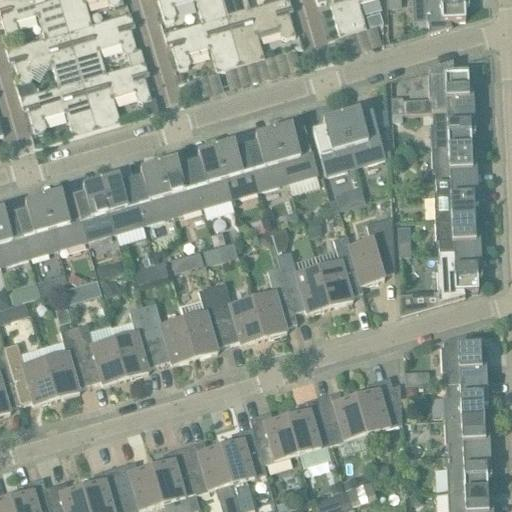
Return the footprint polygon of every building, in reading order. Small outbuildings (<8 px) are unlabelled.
[(68,37),(57,0),(10,0),(0,3),(0,20),(6,42),(16,39),(18,35),(16,25),(37,19),(44,44),(68,37)] [(92,30),(85,5),(103,0),(106,0),(109,8),(114,11),(123,8),(120,0),(57,0),(68,37),(92,30)] [(202,28),(226,21),(219,0),(156,0),(164,26),(173,23),(176,19),(173,9),(195,3),(202,28)] [(219,0),(226,21),(273,7),(288,2),(287,0),(219,0)] [(314,0),(317,7),(327,5),(326,4),(331,3),(333,8),(330,9),(339,41),(366,33),(359,8),(381,1),(381,0),(314,0)] [(398,0),(387,0),(388,12),(399,11),(398,0)] [(468,0),(424,0),(424,2),(424,6),(425,26),(428,26),(428,36),(425,37),(426,38),(451,31),(451,29),(450,30),(450,25),(465,24),(464,11),(469,10),(468,0)] [(273,7),(226,21),(240,70),(264,63),(256,38),(278,31),(281,40),(285,43),(295,40),(287,12),(291,11),(288,2),(273,7)] [(131,71),(144,67),(141,54),(137,55),(129,28),(133,27),(130,18),(115,23),(92,30),(68,37),(82,85),(106,78),(99,54),(120,47),(123,57),(127,59),(131,71)] [(240,70),(226,21),(202,28),(179,34),(164,39),(166,47),(170,46),(178,74),(188,71),(190,67),(187,57),(209,51),(217,77),(240,70)] [(162,30),(164,38),(175,35),(172,27),(162,30)] [(20,89),(16,91),(20,103),(35,99),(36,99),(37,98),(35,90),(31,87),(32,84),(30,74),(51,68),(58,92),(82,85),(68,37),(44,44),(21,51),(21,50),(6,55),(8,63),(12,62),(20,89)] [(151,104),(143,76),(147,75),(144,67),(131,71),(129,71),(129,72),(106,78),(82,85),(97,134),(120,127),(113,102),(134,96),(137,105),(141,107),(145,120),(159,116),(155,103),(151,104)] [(431,105),(432,117),(471,115),(471,104),(473,104),(473,102),(469,102),(467,78),(453,79),(452,69),(453,69),(453,68),(427,75),(428,76),(430,76),(430,80),(427,80),(429,105),(431,105)] [(73,141),(97,134),(82,85),(58,92),(37,98),(36,99),(35,99),(20,103),(22,111),(26,110),(34,139),(44,136),(46,131),(44,122),(66,116),(73,141)] [(403,118),(402,102),(391,102),(392,119),(403,118)] [(430,129),(431,153),(471,151),(470,128),(474,128),(474,126),(472,126),(471,115),(432,117),(432,129),(430,129)] [(359,117),(341,122),(355,171),(385,163),(372,119),(372,117),(360,121),(359,117)] [(326,180),(355,171),(341,122),(323,127),(324,131),(312,135),(313,136),(326,180)] [(291,133),(273,138),(288,187),(317,178),(304,134),(305,134),(304,133),(292,136),(291,133)] [(259,195),(288,187),(273,138),(256,143),(257,147),(246,150),(259,195)] [(230,204),(259,195),(246,150),(235,153),(234,149),(216,155),(230,204)] [(471,151),(431,153),(432,177),(434,177),(435,189),(475,187),(474,176),(476,176),(476,174),(472,174),(471,151)] [(188,167),(202,212),(230,204),(216,155),(198,160),(199,164),(188,167)] [(158,171),(173,220),(202,212),(188,167),(177,170),(176,166),(158,171)] [(131,184),(144,229),(173,220),(158,171),(140,177),(142,180),(131,184)] [(115,237),(144,229),(131,184),(120,187),(119,183),(100,188),(115,237)] [(433,201),(434,225),(474,223),(473,200),(477,200),(477,198),(475,198),(475,187),(435,189),(435,201),(433,201)] [(86,246),(115,237),(100,188),(83,193),(84,197),(73,200),(86,246)] [(337,204),(330,206),(330,207),(333,216),(341,214),(365,207),(361,192),(335,200),(337,204)] [(58,254),(86,246),(73,200),(62,204),(61,200),(43,205),(58,254)] [(15,217),(29,262),(58,254),(43,205),(25,210),(26,214),(15,217)] [(330,206),(321,209),(324,220),(333,217),(333,216),(330,207),(330,206)] [(0,270),(29,262),(15,217),(4,220),(3,216),(0,217),(0,270)] [(290,218),(287,223),(289,229),(299,226),(296,216),(290,218)] [(322,237),(317,222),(304,226),(309,241),(322,237)] [(347,240),(346,240),(363,297),(361,291),(377,286),(376,281),(394,276),(392,222),(366,229),(370,246),(350,252),(347,240)] [(474,223),(434,225),(435,249),(438,249),(438,261),(478,259),(478,248),(479,247),(479,246),(475,246),(474,223)] [(270,237),(273,247),(288,243),(285,232),(270,237)] [(409,232),(398,232),(398,247),(410,246),(409,232)] [(258,241),(260,246),(265,249),(271,247),(268,238),(258,241)] [(363,297),(346,240),(333,244),(339,267),(318,273),(329,312),(352,305),(351,301),(363,297)] [(238,262),(233,247),(216,252),(219,263),(223,262),(224,266),(238,262)] [(200,257),(186,261),(190,274),(203,269),(200,257)] [(290,257),(277,261),(280,272),(293,318),(305,314),(306,319),(329,312),(318,273),(314,261),(293,267),(290,257)] [(478,259),(438,261),(439,272),(436,273),(438,297),(440,297),(441,307),(438,308),(439,309),(464,302),(464,301),(463,301),(463,296),(478,296),(477,272),(481,272),(481,270),(479,270),(478,259)] [(152,261),(143,264),(145,270),(154,268),(152,261)] [(408,263),(399,264),(400,273),(409,272),(408,263)] [(183,274),(180,264),(171,266),(174,277),(183,274)] [(164,267),(155,270),(159,283),(168,280),(164,267)] [(102,271),(96,273),(100,285),(109,283),(106,273),(102,271)] [(293,318),(280,272),(267,275),(273,298),(252,304),(263,343),(286,336),(285,332),(297,328),(293,318)] [(146,273),(133,276),(137,289),(149,285),(146,273)] [(64,279),(37,286),(40,300),(68,292),(64,279)] [(67,287),(76,290),(78,282),(70,279),(67,287)] [(119,296),(113,284),(101,290),(106,301),(119,296)] [(240,350),(263,343),(252,304),(231,310),(224,288),(211,292),(227,349),(239,345),(240,350)] [(37,289),(9,297),(12,309),(40,301),(37,289)] [(69,293),(63,295),(67,309),(80,306),(76,291),(69,293)] [(227,349),(211,292),(197,296),(200,304),(179,311),(183,324),(194,363),(217,357),(216,352),(227,349)] [(142,312),(158,369),(170,366),(171,370),(194,363),(183,324),(162,330),(155,308),(142,312)] [(66,311),(55,314),(59,328),(70,325),(66,311)] [(158,369),(142,312),(128,316),(135,338),(114,344),(125,384),(148,377),(147,372),(158,369)] [(5,313),(0,314),(0,329),(9,327),(5,313)] [(73,332),(89,389),(101,386),(102,390),(125,384),(114,344),(93,350),(86,328),(73,332)] [(66,358),(45,364),(56,404),(79,397),(78,392),(89,389),(73,332),(59,336),(66,358)] [(33,410),(56,404),(45,364),(23,371),(13,335),(0,338),(4,352),(20,409),(32,406),(33,410)] [(444,388),(484,386),(484,375),(485,375),(485,373),(481,374),(480,350),(465,351),(465,341),(466,340),(465,339),(440,347),(440,348),(443,347),(443,352),(440,352),(441,377),(444,377),(444,388)] [(0,420),(10,417),(9,413),(20,409),(4,352),(0,353),(0,420)] [(416,377),(404,378),(405,389),(417,389),(416,377)] [(370,398),(356,403),(366,437),(401,427),(399,390),(392,392),(389,382),(366,389),(367,391),(370,398)] [(444,425),(484,422),(482,400),(487,399),(486,398),(485,398),(484,386),(444,388),(445,400),(442,400),(444,425)] [(415,391),(406,391),(406,400),(415,400),(415,391)] [(332,448),(366,437),(356,403),(342,407),(340,399),(340,397),(318,403),(332,448)] [(287,423),(297,458),(332,448),(318,403),(297,409),(297,411),(298,411),(300,419),(287,423)] [(249,423),(265,478),(266,478),(263,468),(297,458),(287,423),(273,427),(270,419),(271,419),(270,417),(249,423)] [(484,422),(444,425),(445,449),(447,449),(448,460),(488,458),(487,447),(489,447),(489,445),(485,445),(484,422)] [(265,478),(249,423),(252,433),(231,439),(231,441),(232,441),(234,448),(220,452),(231,488),(237,511),(253,511),(245,484),(265,478)] [(418,445),(405,446),(406,461),(419,460),(418,445)] [(196,498),(231,488),(220,452),(206,456),(204,449),(205,449),(204,447),(183,453),(196,498)] [(151,473),(162,508),(196,498),(183,453),(162,459),(162,461),(163,461),(165,468),(151,473)] [(446,472),(447,496),(487,494),(486,471),(490,471),(490,470),(488,470),(488,458),(448,460),(448,472),(446,472)] [(417,464),(406,464),(406,475),(417,474),(417,464)] [(125,511),(149,511),(162,508),(151,473),(137,477),(135,469),(135,467),(114,473),(125,511)] [(380,483),(388,481),(385,468),(376,470),(378,476),(380,483)] [(87,511),(125,511),(114,473),(92,479),(93,481),(94,481),(96,489),(82,493),(87,511)] [(345,493),(357,489),(355,481),(343,485),(345,493)] [(24,499),(10,503),(12,511),(50,511),(42,484),(21,490),(21,492),(22,492),(24,499)] [(50,511),(87,511),(82,493),(68,497),(66,489),(66,487),(45,493),(42,484),(50,511)] [(340,485),(329,489),(332,498),(343,494),(340,485)] [(377,502),(372,488),(348,496),(353,510),(377,502)] [(487,511),(487,494),(447,496),(447,511),(487,511)] [(348,496),(317,506),(318,511),(346,511),(353,510),(348,496)] [(421,498),(410,498),(411,509),(417,509),(422,504),(421,498)] [(0,511),(12,511),(10,503),(0,506),(0,511)]
